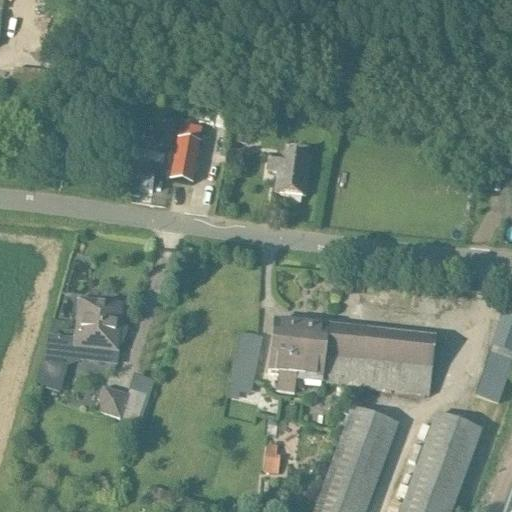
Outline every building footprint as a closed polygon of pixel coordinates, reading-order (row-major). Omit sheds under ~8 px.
[(234,144),(247,146),(249,130),(236,129),(234,144)] [(176,144),(169,183),(189,187),(196,147),(195,147),(197,136),(179,133),(177,144),(176,144)] [(308,163),(268,158),(266,173),(277,175),(275,196),(286,198),(287,201),(295,202),(297,199),(302,200),(308,163)] [(159,193),(161,177),(162,169),(154,168),(154,167),(135,164),(131,198),(138,199),(138,194),(150,195),(151,192),(159,193)] [(48,342),(34,393),(59,401),(66,373),(79,368),(94,369),(96,354),(116,356),(121,308),(78,304),(73,345),(48,342)] [(511,316),(502,313),(473,398),(495,406),(511,359),(511,316)] [(329,388),(336,332),(273,325),(267,376),(277,377),(276,393),(294,395),(295,384),(329,388)] [(427,400),(433,344),(336,332),(329,388),(427,400)] [(233,367),(256,371),(258,360),(257,360),(260,341),(239,337),(233,367)] [(257,372),(241,369),(239,381),(255,383),(257,372)] [(128,398),(104,391),(96,415),(137,428),(147,398),(129,392),(128,398)] [(349,414),(314,511),(366,511),(396,431),(349,414)] [(433,420),(400,511),(450,511),(478,436),(433,420)] [(275,448),(265,447),(262,475),(277,477),(278,463),(274,462),(275,448)] [(511,511),(511,489),(503,511),(511,511)]
